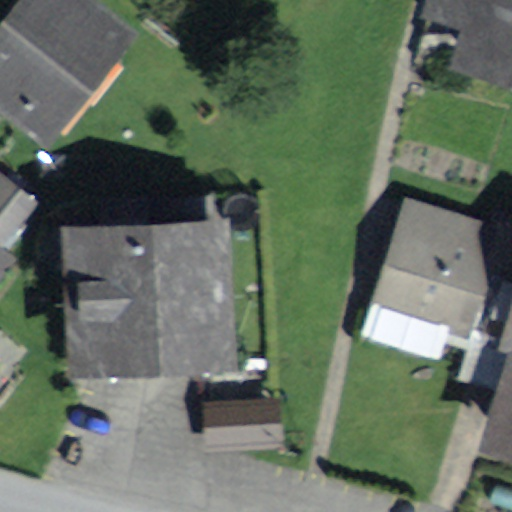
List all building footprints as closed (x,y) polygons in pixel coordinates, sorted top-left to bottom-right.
[(70,0),(37,0),(0,47),(0,82),(42,116),(110,31),(70,0)] [(511,0),(432,0),(432,1),(480,14),(469,53),(511,65),(511,0)] [(0,183),(0,260),(2,258),(0,256),(0,235),(26,203),(0,183)] [(152,200),(159,345),(214,342),(208,232),(189,233),(187,198),(152,200)] [(159,345),(152,200),(107,202),(109,238),(86,239),(91,348),(159,345)] [(414,204),(374,331),(433,349),(442,320),(511,342),(511,222),(504,220),(501,231),(414,204)] [(273,403),(213,407),(214,443),(275,440),(273,403)]
